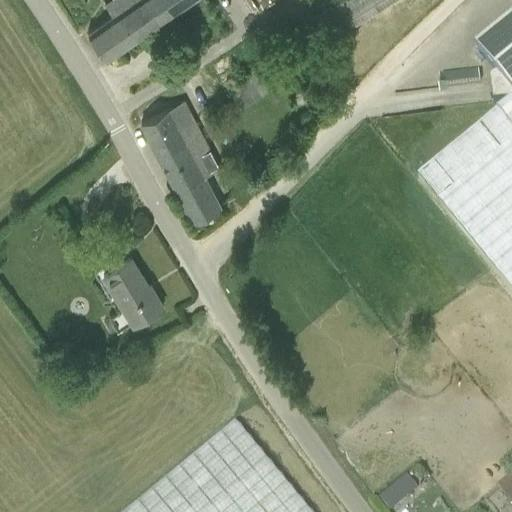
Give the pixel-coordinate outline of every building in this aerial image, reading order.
[(112,15),(88,32),(106,59),(165,19),(151,0),(110,0),(105,4),(112,15)] [(151,0),(165,19),(192,0),(151,0)] [(340,0),(313,17),(321,29),(330,23),(337,36),(393,0),(340,0)] [(491,80),(491,81),(493,104),(511,101),(511,102),(418,179),(487,264),(511,243),(511,19),(475,50),(497,76),(491,80)] [(229,88),(241,108),(272,88),(259,68),(229,88)] [(438,74),(438,84),(476,84),(476,73),(438,74)] [(184,101),(141,123),(192,222),(220,206),(219,204),(209,187),(204,176),(218,168),(184,101)] [(511,243),(487,264),(511,294),(511,243)] [(130,257),(103,273),(133,323),(162,305),(153,290),(150,291),(147,286),(148,286),(130,257)] [(304,511),(234,426),(130,511),(304,511)] [(511,473),(495,487),(511,507),(511,473)] [(385,511),(391,511),(401,504),(391,491),(378,502),(385,511)]
